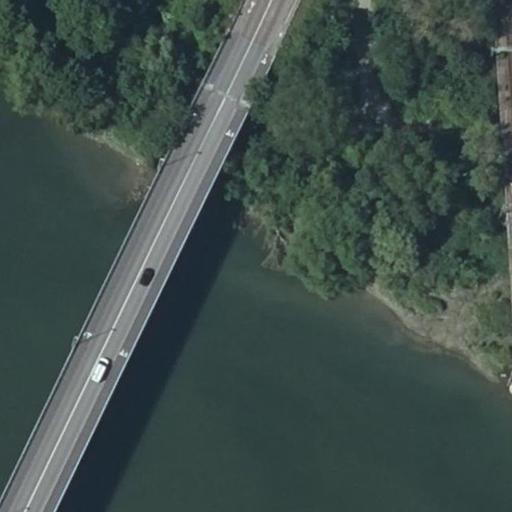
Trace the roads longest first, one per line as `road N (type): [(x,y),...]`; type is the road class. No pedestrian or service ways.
road 1 (secondary): [(28,511),(270,0)]
road 2 (track): [(365,0),(363,61),(374,97),(407,123),(454,134),(511,132)]
